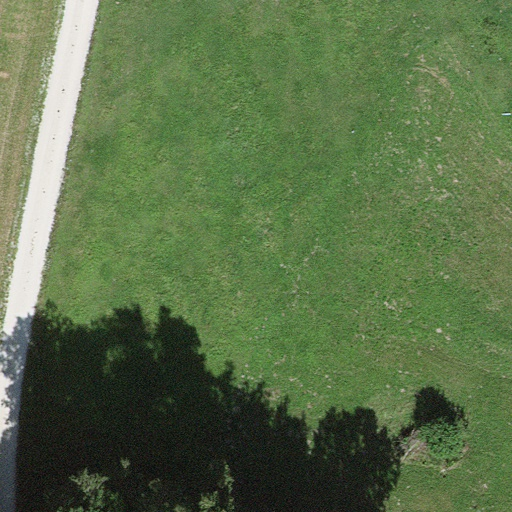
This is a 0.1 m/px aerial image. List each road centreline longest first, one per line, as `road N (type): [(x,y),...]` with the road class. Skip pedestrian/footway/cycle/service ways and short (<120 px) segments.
road 1 (track): [(80,0),(8,369),(0,455)]
road 2 (track): [(424,0),(511,163)]
